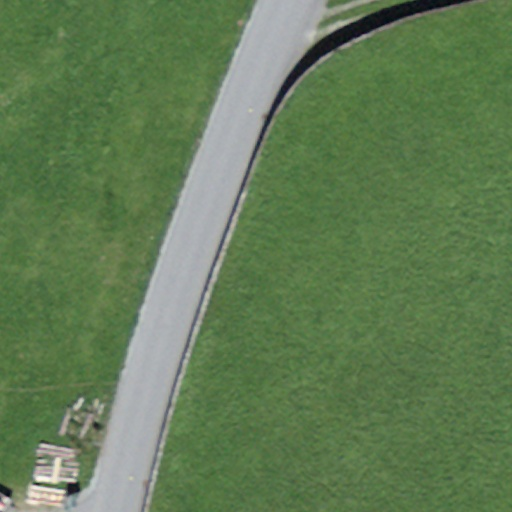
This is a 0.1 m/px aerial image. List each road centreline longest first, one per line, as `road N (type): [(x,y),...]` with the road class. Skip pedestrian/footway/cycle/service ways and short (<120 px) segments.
road 1 (unclassified): [(292,0),(214,193),(139,426),(120,511)]
road 2 (track): [(402,0),(281,26)]
